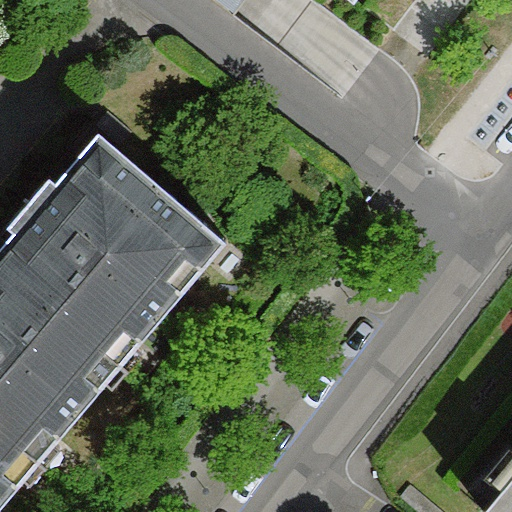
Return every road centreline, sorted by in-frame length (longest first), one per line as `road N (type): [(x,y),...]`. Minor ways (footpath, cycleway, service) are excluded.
road 1 (residential): [(174,0),(482,238)]
road 2 (residential): [(302,471),(482,238)]
